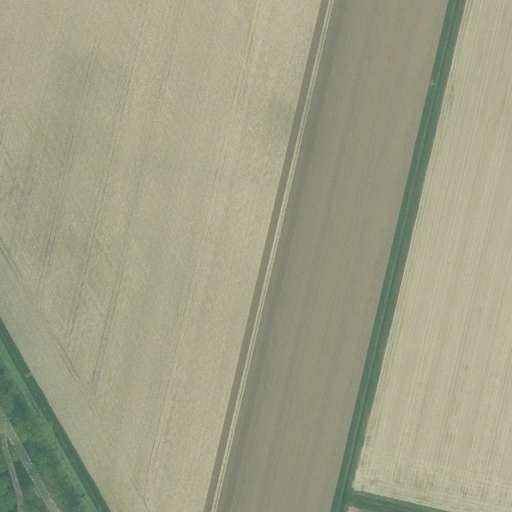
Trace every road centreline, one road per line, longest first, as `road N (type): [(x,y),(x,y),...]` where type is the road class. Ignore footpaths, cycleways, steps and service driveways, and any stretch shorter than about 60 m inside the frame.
road 1 (track): [(451,0),(333,511),(102,511),(0,329)]
road 2 (track): [(380,511),(345,503),(461,0)]
